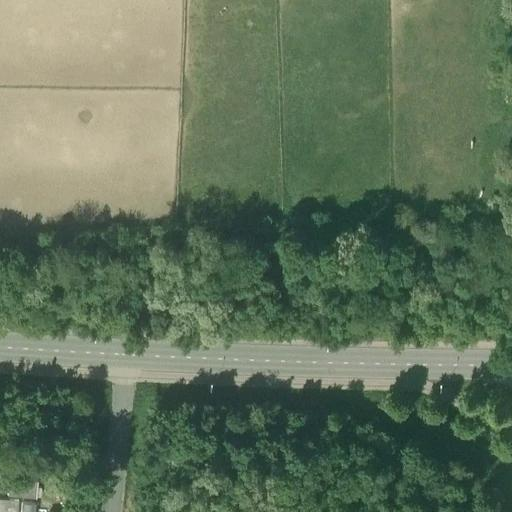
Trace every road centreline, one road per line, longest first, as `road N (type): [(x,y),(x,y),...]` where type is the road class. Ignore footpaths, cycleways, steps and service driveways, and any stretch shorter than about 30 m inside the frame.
road 1 (tertiary): [(511,362),(124,352)]
road 2 (residential): [(110,511),(124,352)]
road 3 (tertiary): [(124,352),(0,345)]
